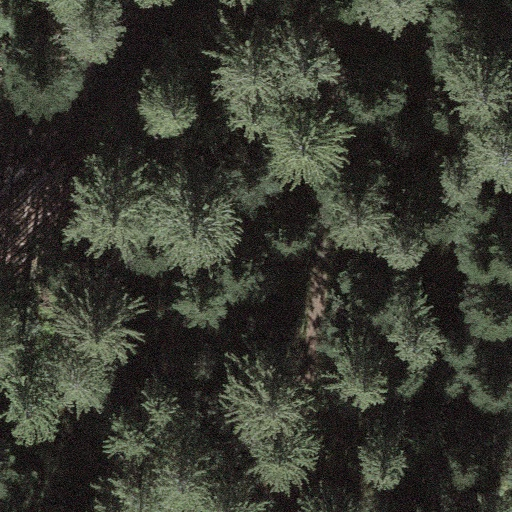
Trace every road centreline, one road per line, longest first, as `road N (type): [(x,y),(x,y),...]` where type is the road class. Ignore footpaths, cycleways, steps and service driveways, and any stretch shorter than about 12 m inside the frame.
road 1 (track): [(298,0),(321,232),(298,410),(266,511)]
road 2 (track): [(0,166),(77,88),(190,0)]
